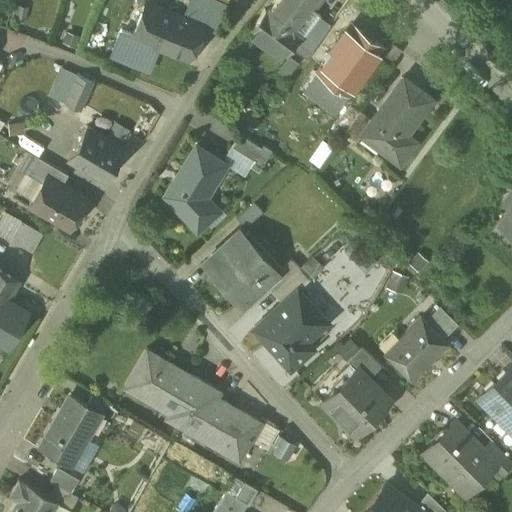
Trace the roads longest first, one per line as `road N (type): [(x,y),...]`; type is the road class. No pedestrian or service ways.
road 1 (unclassified): [(349,481),(112,221)]
road 2 (residential): [(30,47),(180,109),(112,221)]
road 3 (residential): [(349,481),(511,320)]
road 4 (residential): [(112,221),(0,415)]
road 5 (residential): [(511,100),(412,0)]
